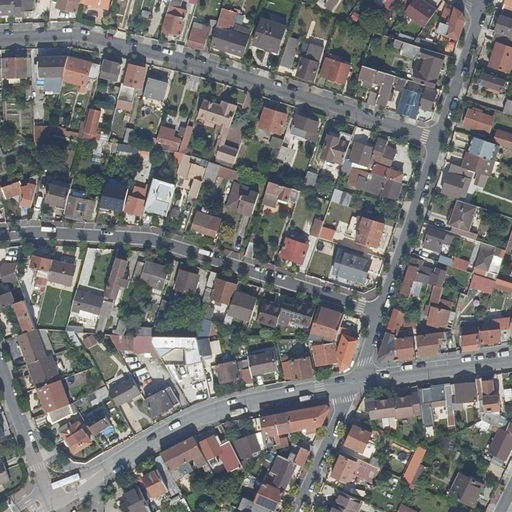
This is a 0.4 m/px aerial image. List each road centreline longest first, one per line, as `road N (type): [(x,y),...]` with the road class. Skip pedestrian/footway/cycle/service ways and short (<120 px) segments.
road 1 (residential): [(0,37),(99,40),(437,140)]
road 2 (residential): [(0,237),(150,240),(381,311)]
road 3 (tertiary): [(104,467),(214,410),(356,382)]
road 4 (residential): [(437,140),(381,311)]
road 5 (tertiary): [(356,382),(511,360)]
road 6 (residential): [(356,382),(297,511)]
road 7 (residential): [(482,8),(437,140)]
road 8 (residential): [(0,361),(47,486)]
